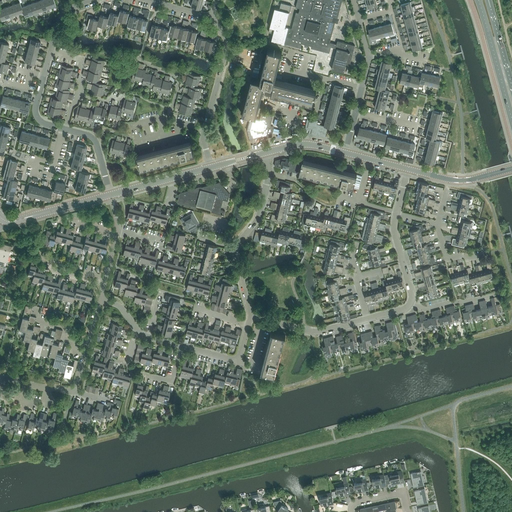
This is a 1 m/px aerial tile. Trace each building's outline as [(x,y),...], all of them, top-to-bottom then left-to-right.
[(48,0),(43,0),(47,9),(51,7),(48,0)] [(275,8),(268,32),(273,33),(271,40),(282,43),(282,41),(285,42),(284,43),(287,44),(300,47),(300,48),(301,43),(305,44),(304,46),(308,47),(308,45),(311,46),(311,48),(314,49),(315,47),(317,47),(316,49),(329,53),(331,47),(337,48),(332,69),(344,72),(346,64),(348,65),(350,65),(355,45),(344,42),(342,42),(337,40),(336,44),(334,43),(329,42),(330,39),(335,22),(330,21),(331,19),(333,19),(333,17),(337,18),(338,18),(337,18),(341,0),(297,0),(296,7),(295,7),(300,8),(299,11),(301,11),(301,13),(296,12),(292,29),(285,27),(289,12),(290,12),(292,5),(281,3),(279,9),(275,8)] [(145,33),(148,20),(146,19),(147,17),(148,17),(149,11),(146,10),(145,14),(143,19),(141,29),(140,31),(145,33)] [(130,15),(127,25),(132,26),(136,11),(133,11),(132,16),(130,15)] [(88,14),(86,20),(89,21),(87,27),(92,28),(94,19),(93,18),(92,15),(88,14)] [(171,25),(170,29),(168,34),(169,35),(173,36),(176,26),(177,22),(174,21),(173,25),(171,25)] [(180,27),(177,37),(182,38),(184,28),(185,24),(182,24),(181,27),(180,27)] [(198,37),(195,47),(200,48),(203,34),(201,34),(200,37),(198,37)] [(242,114),(256,117),(260,99),(262,93),(265,94),(268,95),(271,94),(271,93),(312,103),(312,104),(316,90),(275,80),(275,79),(274,79),(281,52),(282,52),(268,48),(268,49),(260,81),(251,79),(242,114)] [(86,59),(86,62),(103,66),(105,61),(93,57),(92,61),(86,59)] [(103,66),(86,62),(85,64),(91,65),(90,69),(102,72),(103,66)] [(131,79),(137,81),(141,64),(139,63),(138,68),(135,67),(131,79)] [(144,64),(141,64),(137,81),(142,82),(146,70),(143,70),(144,64)] [(78,73),(77,73),(72,71),(73,68),(61,65),(60,71),(77,75),(78,73)] [(148,73),(149,68),(146,67),(146,70),(142,82),(142,85),(148,86),(151,74),(148,73)] [(84,70),(83,73),(100,77),(102,72),(90,69),(89,72),(84,70)] [(388,77),(389,72),(379,70),(376,69),(375,74),(378,75),(378,74),(388,77)] [(155,70),(154,75),(151,74),(148,86),(153,88),(157,73),(158,70),(155,70)] [(77,75),(60,71),(58,76),(70,79),(71,76),(76,78),(77,75)] [(88,76),(87,80),(94,82),(94,81),(99,83),(100,77),(83,73),(82,75),(88,76)] [(159,73),(157,73),(153,88),(152,90),(158,91),(161,79),(158,79),(159,73)] [(181,77),(199,82),(200,76),(188,73),(187,76),(182,75),(181,77)] [(166,75),(164,80),(161,79),(158,91),(163,93),(168,76),(166,75)] [(70,79),(58,76),(57,82),(74,86),(75,84),(69,83),(70,79)] [(172,82),(169,81),(170,76),(168,76),(163,93),(169,94),(172,82)] [(199,82),(181,77),(181,79),(186,81),(185,84),(190,86),(190,85),(197,87),(199,82)] [(377,79),(376,83),(386,86),(390,87),(391,85),(391,84),(389,83),(387,81),(377,79)] [(104,90),(106,84),(99,83),(94,81),(94,82),(93,85),(88,83),(87,86),(104,90)] [(74,86),(57,82),(55,87),(58,88),(67,90),(68,87),(73,89),(74,86)] [(190,85),(190,86),(189,88),(184,87),(183,89),(201,94),(202,88),(197,87),(190,85)] [(104,90),(87,86),(86,88),(92,89),(91,93),(103,96),(104,90)] [(74,96),(69,94),(70,91),(67,90),(58,88),(56,93),(74,98),(74,96)] [(201,94),(183,89),(183,92),(188,93),(187,96),(195,99),(199,100),(201,94)] [(2,95),(0,104),(0,105),(4,107),(7,97),(8,92),(6,92),(5,91),(4,96),(3,96),(3,95),(2,95)] [(56,93),(55,98),(55,99),(67,102),(68,99),(73,100),(74,98),(56,93)] [(178,94),(178,96),(183,98),(182,101),(194,104),(195,99),(187,96),(178,94)] [(128,100),(124,99),(123,103),(124,103),(121,111),(127,113),(131,96),(129,95),(128,100)] [(131,96),(127,113),(132,114),(136,102),(132,102),(134,96),(131,96)] [(55,99),(55,98),(51,97),(50,104),(62,107),(62,104),(68,105),(68,103),(67,102),(55,99)] [(115,100),(112,100),(108,117),(113,119),(117,107),(114,106),(115,100)] [(93,118),(98,120),(101,108),(98,107),(99,101),(97,101),(96,106),(93,118)] [(176,103),(175,105),(192,110),(194,104),(182,101),(181,104),(176,103)] [(81,107),(78,106),(75,118),(80,120),(85,103),(82,102),(81,107)] [(117,107),(113,119),(119,120),(121,111),(124,103),(123,103),(121,102),(120,107),(117,107)] [(85,103),(80,120),(86,121),(89,109),(86,109),(87,103),(85,103)] [(108,104),(106,103),(104,108),(101,108),(98,120),(104,121),(108,104)] [(62,107),(50,104),(48,109),(65,114),(66,111),(61,110),(62,107)] [(89,109),(86,121),(91,123),(93,118),(96,106),(93,105),(92,110),(89,109)] [(192,110),(175,105),(175,107),(180,109),(179,112),(191,115),(192,110)] [(65,114),(48,109),(47,114),(59,118),(60,114),(65,116),(65,114)] [(267,128),(270,116),(270,114),(262,112),(260,120),(251,117),(247,130),(250,139),(266,135),(267,133),(269,133),(270,128),(267,128)] [(310,119),(315,120),(316,119),(316,117),(308,115),(305,128),(306,129),(310,130),(308,135),(316,137),(316,134),(311,133),(313,128),(308,127),(310,119)] [(325,137),(327,127),(323,126),(319,125),(316,124),(317,122),(317,121),(315,120),(310,119),(308,127),(313,128),(311,133),(316,134),(325,137)] [(359,127),(357,137),(361,138),(364,128),(365,124),(363,123),(362,123),(361,124),(360,128),(359,127)] [(109,152),(115,153),(120,136),(117,135),(116,141),(112,140),(109,152)] [(122,137),(120,136),(115,153),(120,155),(124,143),(121,142),(122,137)] [(124,143),(120,155),(126,156),(131,139),(128,138),(127,144),(124,143)] [(137,156),(139,164),(141,170),(168,162),(194,155),(191,142),(190,141),(190,142),(164,149),(137,156)] [(297,172),(298,170),(301,160),(301,159),(298,159),(291,158),(291,160),(290,160),(286,159),(285,161),(282,160),(281,161),(278,160),(278,162),(276,161),(275,162),(274,166),(286,169),(286,168),(288,168),(288,169),(297,172)] [(302,161),(300,171),(299,174),(300,174),(326,180),(328,181),(353,187),(353,188),(354,185),(354,182),(355,180),(356,177),(356,174),(357,174),(356,174),(330,167),(330,169),(302,162),(303,160),(302,161)] [(378,190),(381,181),(380,182),(376,181),(377,179),(378,180),(378,179),(379,176),(376,175),(373,189),(378,190)] [(381,182),(381,181),(378,190),(378,193),(383,194),(384,192),(387,178),(384,177),(383,180),(384,181),(385,181),(385,183),(381,182)] [(387,178),(384,192),(389,193),(392,184),(391,185),(387,183),(388,182),(389,182),(390,182),(390,179),(387,178)] [(289,186),(290,183),(277,180),(277,182),(276,186),(279,187),(279,186),(280,185),(281,186),(280,190),(279,189),(279,190),(289,192),(290,186),(289,186)] [(399,181),(395,180),(394,185),(392,185),(392,184),(389,193),(389,195),(394,197),(399,181)] [(230,194),(226,190),(219,182),(180,192),(177,202),(196,207),(197,204),(212,208),(211,211),(224,215),(225,211),(220,210),(223,200),(228,201),(230,194)] [(428,184),(419,182),(417,187),(434,192),(435,191),(434,191),(435,189),(429,187),(428,187),(428,189),(427,188),(428,184)] [(416,193),(417,193),(429,196),(425,195),(426,191),(427,191),(427,192),(427,193),(434,195),(434,194),(434,192),(417,187),(416,193)] [(289,192),(279,190),(283,191),(282,195),(281,194),(281,193),(274,191),(274,192),(274,194),(291,198),(292,193),(289,192)] [(472,195),(458,192),(458,194),(457,194),(457,198),(459,199),(460,198),(460,197),(462,197),(461,201),(460,201),(469,204),(472,195)] [(429,196),(417,193),(415,199),(418,199),(435,203),(434,203),(435,201),(435,200),(429,199),(428,199),(428,200),(427,200),(428,196),(429,196)] [(282,198),(281,202),(280,201),(291,204),(293,199),(291,198),(274,194),(273,197),(279,199),(280,198),(280,197),(282,198)] [(418,199),(416,205),(425,207),(426,207),(425,207),(426,203),(427,203),(427,204),(427,205),(434,207),(434,206),(434,204),(435,203),(418,199)] [(290,210),(291,204),(280,201),(280,202),(281,202),(280,206),(278,205),(278,204),(272,202),(271,203),(272,203),(271,205),(288,209),(290,210)] [(135,209),(133,218),(137,219),(138,219),(142,205),(140,204),(139,208),(139,210),(135,209)] [(288,209),(271,205),(270,208),(276,210),(277,209),(277,208),(279,209),(278,213),(277,212),(286,215),(288,209)] [(428,217),(428,216),(427,216),(428,214),(429,211),(426,210),(425,210),(425,211),(424,211),(425,207),(426,207),(425,207),(416,205),(415,210),(422,212),(422,215),(428,217)] [(468,209),(451,205),(451,208),(450,207),(450,208),(457,210),(457,209),(458,208),(459,209),(458,213),(457,212),(457,213),(467,215),(468,209)] [(152,210),(150,219),(154,220),(155,221),(159,206),(157,206),(156,209),(156,211),(152,210)] [(146,212),(144,221),(147,222),(149,222),(150,219),(152,210),(153,208),(151,207),(150,211),(149,213),(146,212)] [(163,213),(161,222),(164,223),(166,224),(168,217),(170,218),(172,214),(171,213),(169,213),(170,209),(168,208),(167,212),(166,214),(163,213)] [(381,218),(384,219),(385,215),(384,215),(385,213),(373,209),(369,208),(368,213),(371,214),(370,218),(379,220),(378,220),(379,216),(381,216),(380,217),(381,218)] [(330,217),(328,226),(333,228),(338,211),(337,211),(335,210),(333,216),(333,217),(335,217),(334,219),(330,218),(330,217)] [(307,215),(307,214),(304,213),(301,223),(310,225),(314,212),(311,211),(310,214),(311,215),(312,215),(311,216),(307,215)] [(322,225),(328,226),(330,217),(330,218),(326,217),(326,215),(327,215),(328,215),(329,212),(326,211),(325,215),(322,225)] [(338,211),(333,228),(339,229),(341,221),(341,220),(341,221),(337,219),(337,218),(338,218),(339,218),(341,212),(340,211),(340,212),(338,211)] [(275,215),(272,214),(271,218),(271,220),(284,224),(284,223),(283,223),(283,220),(285,221),(286,215),(277,212),(277,213),(278,213),(277,217),(275,216),(276,216),(275,215)] [(314,212),(310,225),(316,227),(318,217),(318,218),(314,217),(314,216),(315,216),(316,216),(317,213),(314,212)] [(187,230),(188,230),(198,225),(198,223),(193,214),(191,214),(182,219),(181,221),(187,230)] [(316,227),(321,228),(322,225),(325,215),(322,214),(321,217),(321,218),(323,218),(322,219),(318,218),(318,217),(316,227)] [(344,231),(345,229),(348,230),(351,218),(348,217),(345,216),(344,219),(345,220),(346,220),(345,222),(341,221),(341,220),(341,221),(339,229),(344,231)] [(465,217),(459,216),(459,217),(458,219),(457,222),(460,223),(461,222),(461,221),(462,222),(461,226),(460,225),(460,226),(471,228),(472,229),(473,223),(471,223),(471,222),(464,220),(465,217)] [(379,220),(370,218),(367,217),(366,222),(385,228),(385,227),(386,225),(380,223),(379,223),(379,224),(377,224),(378,220),(379,220)] [(364,228),(376,231),(375,231),(376,227),(378,227),(378,228),(378,229),(384,231),(384,230),(385,228),(366,222),(364,228)] [(409,231),(411,236),(420,234),(421,234),(420,234),(419,230),(420,230),(420,231),(421,231),(427,229),(426,226),(423,227),(422,225),(422,224),(409,228),(410,228),(411,230),(409,231)] [(57,231),(54,241),(59,243),(60,241),(62,232),(64,227),(61,226),(60,230),(60,231),(57,231)] [(471,228),(460,226),(461,226),(460,230),(459,230),(459,229),(459,228),(452,226),(452,227),(452,229),(470,234),(471,228)] [(60,241),(59,243),(61,243),(64,242),(65,243),(69,228),(67,227),(66,231),(65,233),(62,232),(60,241)] [(277,242),(283,243),(286,228),(283,227),(283,230),(283,231),(284,231),(284,232),(280,231),(280,230),(278,240),(277,242)] [(69,228),(65,243),(69,243),(71,244),(71,240),(72,240),(73,235),(68,234),(69,232),(70,233),(71,229),(69,228)] [(259,242),(265,244),(265,242),(269,228),(266,228),(265,230),(265,231),(266,232),(266,233),(262,232),(262,231),(262,233),(261,236),(260,239),(259,242)] [(288,245),(289,243),(291,233),(291,234),(287,233),(287,232),(288,232),(289,231),(290,229),(286,228),(283,243),(288,245)] [(363,234),(382,239),(382,238),(383,236),(377,234),(376,234),(376,235),(374,235),(375,231),(376,231),(364,228),(363,234)] [(470,234),(452,229),(452,230),(451,232),(457,234),(458,234),(458,233),(460,233),(459,237),(458,237),(467,239),(469,240),(470,234)] [(46,235),(44,242),(48,242),(47,244),(49,244),(53,245),(54,241),(57,231),(55,230),(54,230),(53,234),(53,235),(50,235),(51,232),(47,230),(45,234),(46,235)] [(276,247),(276,245),(277,242),(278,240),(280,230),(280,231),(277,230),(276,233),(276,234),(277,234),(277,236),(273,235),(273,234),(271,243),(270,245),(276,247)] [(291,233),(289,243),(294,244),(298,231),(295,230),(294,233),(294,234),(295,234),(295,235),(291,234),(291,233)] [(298,231),(294,244),(299,246),(300,248),(304,248),(303,236),(302,236),(302,237),(298,236),(298,235),(299,235),(300,234),(301,231),(298,231)] [(86,237),(82,249),(83,250),(86,250),(87,249),(88,249),(91,240),(89,240),(89,238),(88,237),(89,234),(87,233),(86,237)] [(362,239),(364,240),(373,242),(374,238),(375,238),(375,239),(375,240),(381,242),(382,241),(381,241),(382,239),(363,234),(362,238),(362,239)] [(429,234),(428,234),(422,236),(422,237),(422,238),(421,238),(420,234),(421,234),(420,234),(411,236),(412,242),(429,237),(429,235),(429,234)] [(70,245),(69,249),(71,250),(75,251),(78,236),(76,236),(75,240),(77,240),(76,242),(72,240),(71,240),(71,244),(70,245)] [(91,240),(88,249),(92,250),(94,251),(98,236),(95,236),(94,239),(95,239),(94,241),(91,240)] [(170,236),(169,239),(173,240),(173,239),(175,240),(174,243),(183,246),(184,242),(184,240),(170,236)] [(424,242),(430,241),(430,240),(429,238),(429,237),(412,242),(414,248),(416,247),(426,244),(423,245),(422,241),(423,241),(423,242),(424,242)] [(467,239),(458,237),(457,241),(456,241),(456,240),(456,239),(453,238),(452,242),(452,244),(451,244),(463,247),(464,244),(466,245),(467,239)] [(102,243),(99,252),(103,253),(105,254),(109,239),(106,238),(105,242),(105,244),(102,243)] [(3,240),(0,239),(0,248),(10,251),(10,250),(11,246),(12,245),(2,243),(3,240)] [(128,239),(123,254),(125,254),(129,255),(132,246),(128,245),(129,243),(129,244),(130,240),(128,239)] [(343,250),(344,247),(344,246),(344,244),(345,244),(331,240),(331,241),(333,241),(332,244),(330,243),(329,249),(338,251),(339,251),(338,251),(339,247),(340,248),(340,249),(343,250)] [(132,246),(129,255),(133,256),(134,257),(138,242),(136,242),(135,245),(135,247),(132,246)] [(204,243),(203,246),(206,247),(207,246),(207,245),(208,246),(207,250),(206,250),(216,252),(217,247),(204,243)] [(385,248),(385,247),(379,249),(378,250),(378,251),(377,251),(376,247),(377,247),(377,246),(374,247),(374,246),(366,244),(365,244),(364,245),(363,247),(367,248),(367,249),(369,255),(386,250),(385,250),(385,248)] [(434,245),(428,246),(427,247),(428,248),(426,249),(425,245),(426,244),(416,247),(418,252),(435,248),(435,247),(434,245)] [(140,258),(139,261),(143,262),(144,263),(148,248),(146,247),(145,251),(145,253),(142,252),(141,252),(140,258)] [(10,251),(0,248),(0,253),(9,256),(8,256),(10,251)] [(436,251),(435,250),(435,248),(418,252),(419,258),(429,255),(428,255),(427,251),(428,251),(429,252),(436,251)] [(338,251),(329,249),(327,249),(326,254),(344,259),(345,256),(339,254),(338,255),(338,256),(337,255),(338,251),(338,252),(338,251)] [(152,255),(150,264),(153,265),(155,265),(159,251),(157,250),(156,254),(156,256),(152,255)] [(216,252),(206,250),(207,250),(206,254),(205,254),(205,253),(204,252),(202,251),(201,254),(214,258),(216,252)] [(369,255),(370,260),(380,258),(380,257),(379,258),(378,254),(379,253),(379,254),(380,255),(386,253),(385,250),(386,250),(369,255)] [(9,256),(0,253),(0,259),(5,261),(7,262),(7,261),(8,256),(9,256)] [(214,258),(201,254),(200,257),(203,258),(204,257),(204,256),(205,257),(204,261),(203,261),(213,263),(214,258)] [(324,259),(326,260),(336,262),(335,262),(336,258),(337,258),(337,260),(344,262),(344,261),(344,259),(326,254),(324,259)] [(159,260),(157,269),(159,269),(162,270),(166,256),(164,255),(162,261),(159,260)] [(434,260),(435,260),(434,257),(431,257),(430,258),(430,259),(429,260),(428,256),(429,255),(419,258),(421,263),(428,261),(429,265),(435,263),(435,262),(434,260)] [(170,263),(168,272),(169,272),(173,273),(177,259),(175,258),(174,262),(175,262),(175,264),(170,263)] [(379,264),(380,267),(386,265),(385,263),(384,259),(382,260),(381,261),(381,262),(380,262),(379,258),(380,258),(370,260),(372,266),(379,264)] [(32,259),(28,274),(31,275),(33,276),(34,271),(36,266),(31,265),(31,264),(33,264),(34,260),(32,259)] [(326,260),(325,266),(338,269),(339,266),(336,265),(335,266),(335,267),(334,266),(335,262),(336,263),(336,262),(326,260)] [(181,265),(178,275),(180,275),(184,276),(188,261),(185,261),(184,265),(186,265),(186,267),(181,265)] [(491,261),(489,262),(486,263),(487,269),(488,270),(489,269),(490,271),(486,272),(485,271),(488,281),(493,279),(491,269),(493,268),(491,261)] [(462,264),(460,265),(464,282),(470,280),(468,272),(467,272),(464,273),(463,271),(464,271),(465,270),(463,264),(462,264)] [(488,281),(485,271),(485,272),(481,273),(481,272),(482,271),(481,264),(480,264),(480,265),(478,265),(482,282),(488,281)] [(198,265),(197,268),(200,269),(201,269),(201,268),(202,268),(201,272),(200,272),(210,274),(211,269),(198,265)] [(457,266),(457,265),(457,266),(459,272),(460,272),(461,273),(457,275),(456,274),(459,283),(464,282),(460,265),(457,266)] [(475,266),(476,272),(477,273),(478,272),(478,274),(474,275),(474,274),(477,284),(482,282),(478,265),(477,265),(475,266)] [(338,269),(325,266),(323,271),(333,274),(333,273),(332,273),(333,269),(334,270),(334,271),(337,272),(338,269)] [(431,266),(421,268),(421,269),(422,268),(423,272),(422,273),(422,272),(421,271),(415,273),(415,276),(432,271),(431,266)] [(33,277),(32,280),(34,281),(37,282),(41,267),(39,267),(38,271),(39,271),(39,272),(34,271),(33,276),(33,277)] [(451,267),(449,268),(453,285),(459,283),(456,274),(456,275),(452,276),(452,274),(453,274),(453,273),(452,267),(451,267)] [(467,268),(467,272),(468,272),(470,280),(471,285),(477,284),(474,274),(474,275),(470,276),(470,275),(471,274),(470,267),(469,267),(469,268),(467,268)] [(397,279),(396,279),(399,289),(404,287),(405,290),(400,270),(397,271),(399,277),(399,278),(400,278),(401,279),(397,280),(397,279)] [(432,271),(415,276),(416,276),(416,278),(416,279),(422,277),(423,277),(423,276),(424,275),(425,279),(424,279),(424,280),(434,277),(432,271)] [(123,278),(121,287),(124,288),(126,288),(127,284),(130,274),(127,273),(127,276),(127,277),(126,278),(123,278)] [(42,284),(41,289),(43,290),(44,289),(47,290),(51,275),(48,274),(47,278),(49,279),(49,280),(44,279),(43,283),(42,284)] [(195,281),(192,290),(194,290),(198,291),(202,277),(199,276),(198,280),(200,280),(199,282),(195,281)] [(393,276),(390,277),(393,290),(399,289),(396,279),(396,280),(393,281),(392,280),(393,280),(394,279),(393,276)] [(55,282),(52,291),(54,291),(58,292),(59,288),(61,281),(62,278),(59,277),(58,281),(58,283),(55,282)] [(334,281),(330,282),(330,279),(324,281),(324,282),(325,285),(326,286),(327,285),(328,289),(338,286),(337,287),(336,283),(337,282),(337,283),(338,284),(341,283),(340,279),(339,277),(340,277),(339,277),(333,278),(334,281)] [(418,287),(435,282),(434,277),(424,280),(425,279),(426,283),(425,284),(425,283),(424,282),(417,284),(418,284),(418,287)] [(216,284),(215,286),(230,290),(231,287),(231,285),(230,285),(231,280),(223,278),(222,282),(221,286),(216,284)] [(125,290),(125,293),(128,294),(130,295),(134,280),(132,279),(131,283),(130,285),(127,284),(126,288),(126,290),(125,290)] [(205,284),(203,293),(205,293),(209,294),(212,280),(210,279),(209,283),(211,283),(210,285),(205,284)] [(384,298),(389,297),(388,292),(386,283),(385,280),(384,280),(385,280),(382,280),(383,287),(384,287),(385,287),(386,288),(382,289),(381,288),(381,289),(384,298)] [(379,302),(384,300),(384,298),(381,289),(377,291),(377,289),(378,289),(378,288),(377,282),(376,282),(374,283),(379,302)] [(435,282),(418,287),(419,287),(419,289),(419,290),(425,288),(426,287),(427,286),(428,290),(427,290),(437,288),(435,282)] [(58,292),(56,297),(62,299),(66,284),(63,283),(62,287),(63,287),(62,289),(59,288),(58,292)] [(75,292),(74,297),(77,298),(79,298),(83,283),(81,283),(80,286),(80,287),(80,288),(76,287),(75,292)] [(370,291),(370,292),(373,303),(379,302),(374,283),(373,283),(371,284),(371,283),(371,284),(372,290),(373,290),(374,290),(375,291),(371,292),(370,291)] [(62,299),(61,300),(67,301),(70,291),(69,291),(66,290),(67,288),(68,285),(66,284),(62,299)] [(70,291),(67,301),(72,303),(74,297),(75,292),(72,291),(72,290),(73,286),(71,285),(69,291),(70,291)] [(373,303),(370,292),(366,294),(366,292),(367,292),(367,291),(366,285),(365,285),(363,286),(368,305),(373,303)] [(87,290),(85,300),(88,300),(90,301),(94,286),(91,286),(91,289),(90,291),(87,290)] [(215,286),(214,289),(220,290),(219,293),(228,296),(229,294),(230,290),(215,286)] [(328,289),(327,289),(328,295),(347,290),(346,290),(346,288),(346,287),(340,289),(339,289),(339,291),(338,291),(337,287),(338,287),(338,286),(328,289)] [(135,296),(134,301),(138,302),(140,302),(142,293),(144,288),(141,287),(140,290),(140,291),(140,292),(137,292),(136,296),(135,296)] [(142,293),(140,302),(143,303),(145,304),(149,289),(147,288),(146,292),(145,294),(142,293)] [(424,294),(425,298),(426,300),(425,300),(426,300),(440,296),(441,295),(440,293),(439,292),(438,292),(437,288),(427,290),(427,291),(428,290),(429,294),(428,295),(428,294),(427,293),(424,294)] [(335,299),(340,298),(339,294),(340,293),(340,294),(341,295),(347,293),(346,290),(347,290),(328,295),(327,295),(329,301),(331,300),(335,299)] [(340,298),(335,299),(336,305),(346,302),(345,302),(344,298),(345,298),(345,299),(346,299),(354,297),(353,294),(348,295),(340,298)] [(165,298),(165,300),(169,301),(169,299),(171,300),(169,304),(179,307),(179,305),(180,301),(181,298),(173,296),(166,295),(165,298)] [(212,297),(212,300),(216,301),(216,299),(217,299),(216,304),(225,307),(226,305),(227,301),(212,297)] [(496,305),(494,298),(493,298),(491,298),(492,304),(493,304),(493,305),(490,306),(490,304),(489,305),(492,315),(492,314),(494,313),(495,314),(498,313),(497,310),(501,309),(500,304),(496,305)] [(483,301),(482,301),(486,317),(490,316),(489,314),(492,314),(492,315),(489,305),(490,306),(486,307),(486,306),(487,306),(485,300),(483,301)] [(479,302),(481,308),(481,307),(482,308),(478,309),(478,308),(477,308),(480,318),(480,317),(483,316),(483,318),(486,317),(482,301),(481,301),(482,301),(479,302)] [(336,305),(337,310),(354,306),(354,305),(354,303),(347,304),(347,305),(347,306),(346,306),(345,302),(346,302),(336,305)] [(471,304),(470,304),(474,318),(474,320),(478,319),(477,318),(480,317),(480,318),(477,308),(478,309),(474,310),(474,309),(475,309),(473,303),(471,304)] [(474,318),(470,304),(467,305),(465,305),(466,310),(466,311),(465,312),(463,312),(462,311),(465,322),(466,322),(465,321),(468,320),(468,322),(472,321),(471,319),(474,318)] [(32,307),(25,305),(24,312),(30,313),(31,310),(32,307)] [(449,307),(452,320),(455,319),(456,322),(459,321),(459,320),(461,319),(462,320),(459,309),(459,310),(457,311),(456,311),(455,311),(455,310),(454,305),(451,306),(449,307)] [(337,310),(339,316),(348,313),(346,309),(348,309),(348,310),(349,310),(355,309),(355,308),(354,306),(337,310)] [(444,314),(447,324),(447,323),(449,322),(450,324),(453,323),(452,320),(449,307),(448,307),(446,308),(447,314),(448,313),(448,314),(445,315),(444,314)] [(163,308),(162,311),(166,312),(166,310),(168,310),(167,315),(176,318),(176,316),(177,312),(163,308)] [(447,324),(444,314),(445,315),(441,316),(441,315),(442,315),(440,309),(437,310),(440,323),(441,326),(444,325),(444,324),(447,323),(447,324)] [(440,323),(437,310),(434,311),(432,311),(433,316),(433,317),(432,317),(432,318),(430,318),(429,317),(432,328),(432,327),(435,326),(435,328),(438,327),(438,324),(440,323)] [(357,317),(357,316),(357,317),(356,314),(357,314),(356,314),(350,315),(350,316),(350,317),(349,317),(348,313),(349,313),(348,313),(339,316),(336,316),(338,322),(357,317)] [(426,318),(424,313),(422,314),(419,315),(420,320),(421,320),(423,329),(423,328),(425,327),(426,330),(430,329),(429,328),(432,327),(432,328),(429,317),(429,318),(427,319),(426,319),(425,318),(426,318)] [(413,315),(416,328),(417,331),(420,330),(420,328),(422,328),(423,329),(421,320),(420,320),(417,321),(417,320),(416,314),(415,314),(413,315)] [(29,319),(28,319),(28,322),(34,324),(35,320),(36,317),(30,315),(29,319)] [(416,328),(413,315),(412,315),(410,316),(409,316),(407,317),(407,316),(407,317),(408,323),(409,322),(409,323),(406,324),(405,323),(408,332),(408,333),(408,332),(410,331),(411,333),(414,332),(413,329),(416,328)] [(161,316),(160,318),(164,319),(166,319),(165,323),(174,325),(175,321),(175,319),(161,316)] [(20,329),(25,331),(26,327),(27,327),(28,322),(28,319),(22,317),(19,330),(20,329)] [(190,321),(186,334),(190,335),(189,336),(191,337),(194,326),(189,325),(190,323),(191,324),(193,320),(190,319),(190,321)] [(194,326),(191,337),(193,337),(194,338),(195,337),(196,336),(197,337),(201,322),(199,321),(197,327),(194,326)] [(387,340),(388,340),(387,338),(390,337),(390,339),(391,340),(392,340),(393,340),(394,340),(395,339),(396,339),(397,338),(397,337),(397,336),(397,335),(398,334),(395,323),(393,323),(392,321),(392,322),(390,322),(389,322),(389,323),(386,323),(388,329),(389,330),(385,331),(384,328),(387,340)] [(113,325),(112,328),(127,332),(127,330),(122,328),(123,325),(114,322),(113,325)] [(211,329),(208,338),(210,339),(213,340),(217,325),(215,324),(214,330),(211,329)] [(40,327),(34,325),(33,329),(32,332),(38,334),(39,331),(40,327)] [(381,329),(379,325),(377,326),(374,326),(377,336),(378,339),(380,338),(381,341),(385,340),(384,339),(387,338),(387,340),(384,328),(384,329),(382,330),(381,330),(381,329)] [(221,332),(219,340),(221,340),(225,341),(229,326),(226,326),(225,331),(222,330),(221,332)] [(24,339),(30,341),(30,337),(31,338),(32,332),(33,329),(27,327),(26,327),(25,331),(26,331),(23,340),(24,339)] [(158,327),(157,329),(161,330),(163,330),(162,333),(171,336),(172,332),(172,330),(158,327)] [(112,328),(111,333),(118,335),(120,336),(121,333),(126,334),(127,332),(112,328)] [(233,333),(230,343),(232,343),(236,344),(238,336),(240,336),(242,330),(237,329),(236,333),(238,333),(237,335),(233,333)] [(39,354),(40,354),(48,357),(49,355),(52,343),(53,337),(55,331),(52,330),(50,337),(45,335),(44,335),(44,339),(43,339),(42,344),(39,354)] [(53,337),(60,339),(62,333),(55,331),(53,337)] [(271,331),(273,331),(269,345),(268,344),(263,362),(261,371),(261,370),(261,371),(275,374),(274,374),(285,334),(285,335),(285,334),(271,331)] [(376,345),(379,344),(379,346),(380,346),(378,339),(377,336),(375,336),(374,336),(374,337),(373,336),(373,335),(372,331),(369,332),(367,333),(366,332),(370,347),(370,345),(373,344),(373,348),(377,347),(376,345)] [(107,335),(106,338),(107,338),(122,342),(123,340),(122,340),(117,338),(118,335),(111,333),(110,333),(107,332),(107,333),(107,335)] [(358,346),(354,332),(351,333),(350,333),(348,334),(348,333),(348,334),(349,339),(350,339),(350,340),(347,341),(346,340),(349,350),(349,349),(351,348),(352,349),(355,349),(354,345),(357,345),(358,346)] [(370,347),(366,332),(366,333),(364,333),(363,333),(361,334),(360,334),(362,340),(363,340),(363,341),(359,342),(359,340),(362,351),(362,349),(364,348),(364,350),(368,349),(367,346),(370,345),(370,347)] [(349,349),(349,350),(346,340),(346,341),(343,342),(343,341),(344,341),(342,335),(339,336),(336,337),(337,342),(340,351),(340,349),(342,349),(343,352),(347,351),(346,349),(349,349)] [(334,342),(333,337),(333,336),(332,336),(333,336),(330,337),(333,350),(334,353),(337,352),(337,350),(339,350),(340,351),(337,342),(334,343),(334,342)] [(34,351),(36,343),(37,339),(31,338),(30,337),(30,341),(27,350),(28,349),(34,351)] [(333,350),(330,337),(329,337),(327,338),(327,337),(326,338),(324,339),(324,338),(325,344),(326,344),(326,345),(323,346),(322,345),(325,355),(325,354),(327,353),(328,354),(331,353),(330,350),(333,350)] [(39,354),(42,344),(36,343),(34,351),(32,355),(33,355),(33,354),(39,356),(39,357),(40,354),(39,354)] [(58,345),(52,343),(49,355),(55,357),(56,353),(58,348),(57,348),(58,345)] [(105,346),(104,349),(119,353),(120,350),(119,350),(114,349),(115,346),(106,344),(105,346)] [(70,353),(69,353),(70,350),(71,348),(71,347),(65,346),(63,352),(69,354),(70,353)] [(143,352),(140,362),(144,363),(146,363),(150,348),(147,348),(146,351),(147,351),(146,353),(143,352)] [(153,355),(152,362),(156,363),(157,363),(161,348),(159,348),(158,351),(158,353),(154,352),(153,355)] [(165,355),(163,365),(166,365),(168,366),(172,351),(169,351),(169,354),(168,356),(165,355)] [(53,365),(59,366),(61,358),(62,358),(62,355),(56,353),(55,357),(52,365),(53,366),(53,365)] [(100,362),(98,371),(101,372),(103,373),(105,366),(107,358),(105,357),(104,361),(104,363),(100,362)] [(59,366),(58,370),(58,369),(64,371),(65,371),(67,363),(68,360),(62,358),(61,358),(59,366)] [(75,359),(74,359),(73,365),(67,363),(65,371),(64,371),(63,376),(64,375),(70,377),(69,377),(70,378),(71,371),(75,372),(78,360),(77,360),(75,360),(75,359)] [(184,359),(180,376),(184,377),(185,377),(186,376),(188,366),(185,365),(186,364),(187,360),(184,359)] [(188,366),(186,376),(188,377),(191,378),(192,373),(194,368),(190,367),(191,365),(192,362),(190,361),(188,366)] [(103,374),(102,376),(108,377),(112,362),(109,362),(109,365),(108,367),(105,366),(103,373),(103,374)] [(108,377),(108,378),(113,380),(113,378),(115,372),(116,369),(112,368),(113,367),(114,363),(112,362),(108,377)] [(226,376),(225,381),(228,382),(230,383),(233,373),(234,367),(232,366),(231,370),(231,372),(227,371),(226,376)] [(113,380),(112,381),(118,383),(122,368),(119,368),(118,371),(119,371),(118,373),(115,372),(113,378),(113,380)] [(191,378),(190,383),(193,384),(195,385),(199,369),(197,368),(196,372),(196,374),(192,373),(191,378)] [(215,373),(213,383),(216,384),(218,385),(222,369),(220,368),(219,372),(219,374),(216,373),(215,373)] [(233,373),(230,383),(234,384),(235,384),(235,385),(238,386),(240,379),(237,378),(238,376),(241,376),(243,369),(240,368),(237,368),(236,371),(237,372),(236,373),(233,373)] [(199,369),(195,385),(197,385),(200,386),(202,381),(203,376),(200,375),(200,373),(201,373),(202,370),(199,369)] [(222,369),(218,385),(220,385),(223,386),(223,387),(225,381),(226,376),(223,375),(223,373),(224,373),(225,370),(222,369)] [(126,375),(123,384),(127,385),(129,386),(133,371),(130,370),(129,374),(130,374),(129,376),(126,375)] [(206,387),(206,388),(211,390),(213,383),(215,373),(216,373),(216,372),(214,371),(213,372),(212,376),(212,378),(209,377),(206,387)] [(200,386),(199,391),(203,392),(205,393),(206,388),(206,387),(209,377),(209,374),(207,374),(206,376),(205,380),(205,382),(202,381),(200,386)] [(139,378),(135,394),(139,395),(141,395),(142,390),(144,385),(140,384),(141,383),(142,379),(139,378)] [(140,396),(139,400),(145,402),(146,396),(149,386),(147,385),(145,391),(142,390),(141,395),(140,396)] [(160,390),(157,401),(159,401),(162,402),(162,401),(166,386),(164,385),(163,389),(165,389),(164,391),(160,390)] [(166,386),(162,401),(166,402),(168,403),(171,392),(167,392),(169,386),(166,386)] [(153,394),(150,404),(152,404),(156,405),(157,401),(160,390),(157,389),(156,393),(158,393),(158,395),(153,394)] [(145,402),(143,406),(146,407),(149,408),(150,405),(150,404),(153,394),(153,392),(151,391),(149,397),(146,396),(145,402)] [(111,414),(114,414),(113,416),(117,417),(121,401),(115,399),(115,400),(114,402),(114,403),(117,403),(116,406),(117,406),(117,407),(113,406),(111,414)] [(76,415),(78,416),(80,410),(81,407),(80,408),(77,407),(77,406),(78,407),(79,401),(76,400),(73,412),(72,416),(75,417),(76,415)] [(108,402),(107,405),(110,406),(109,408),(110,408),(109,410),(106,409),(106,408),(106,407),(105,412),(104,416),(107,417),(106,419),(110,419),(111,414),(113,406),(114,404),(108,402)] [(93,407),(92,413),(91,416),(94,417),(93,418),(97,419),(101,403),(101,404),(98,403),(96,409),(97,409),(97,410),(93,409),(94,407),(93,407)] [(97,419),(100,420),(100,419),(103,419),(103,421),(104,416),(105,412),(101,411),(102,410),(103,410),(104,404),(101,404),(101,403),(97,419)] [(84,411),(80,410),(78,416),(77,419),(78,419),(78,418),(80,418),(80,420),(83,421),(88,405),(87,405),(85,404),(83,410),(84,410),(84,411)] [(88,405),(83,421),(87,422),(87,420),(90,421),(89,422),(90,422),(91,416),(92,413),(88,413),(88,411),(89,412),(91,406),(90,406),(88,405)] [(36,419),(34,426),(37,427),(36,428),(39,429),(44,413),(43,413),(41,413),(40,412),(39,418),(39,419),(36,419)] [(4,424),(3,429),(6,430),(7,429),(9,429),(9,431),(10,428),(12,421),(11,421),(9,420),(8,420),(8,419),(8,418),(9,414),(7,413),(6,415),(4,424)] [(28,424),(27,429),(30,430),(30,428),(33,429),(32,431),(33,431),(34,426),(36,419),(36,417),(36,418),(34,418),(34,417),(33,416),(34,414),(31,413),(30,416),(28,424)] [(44,413),(39,429),(43,430),(43,428),(46,429),(45,431),(46,431),(47,426),(48,422),(44,421),(44,420),(45,420),(47,414),(46,414),(44,414),(44,413)] [(48,422),(47,426),(49,427),(49,428),(52,429),(57,413),(56,413),(56,414),(54,413),(53,413),(52,419),(53,419),(52,420),(49,419),(49,418),(49,417),(48,422)] [(12,421),(10,428),(12,428),(12,430),(15,431),(16,429),(16,427),(19,419),(20,415),(17,414),(16,419),(15,420),(14,419),(14,420),(12,419),(11,421),(12,421)] [(16,427),(16,429),(22,431),(24,423),(26,415),(24,414),(22,418),(23,418),(22,419),(22,420),(22,419),(21,419),(19,419),(16,427)] [(404,482),(402,471),(394,473),(394,474),(390,475),(392,483),(398,482),(398,483),(404,482)] [(421,472),(410,474),(412,480),(414,488),(424,486),(422,477),(421,472)] [(376,477),(376,478),(372,479),(374,487),(380,486),(380,487),(386,486),(384,475),(376,477)] [(368,490),(366,479),(358,481),(358,482),(354,483),(356,491),(362,490),(362,491),(368,490)] [(337,485),(337,487),(336,487),(338,495),(344,494),(344,495),(350,494),(348,483),(337,485)] [(424,489),(414,491),(415,497),(416,497),(418,505),(428,503),(426,494),(425,494),(424,489)] [(333,504),(331,493),(323,495),(324,496),(319,497),(321,505),(327,504),(327,505),(333,504)] [(274,502),(275,506),(276,510),(277,511),(276,511),(289,511),(287,511),(288,509),(282,504),(281,501),(274,502)] [(377,505),(378,511),(387,509),(387,511),(396,511),(395,508),(396,508),(395,503),(395,501),(377,505)] [(270,511),(269,506),(264,507),(264,503),(259,504),(260,508),(257,508),(257,511),(270,511)]
